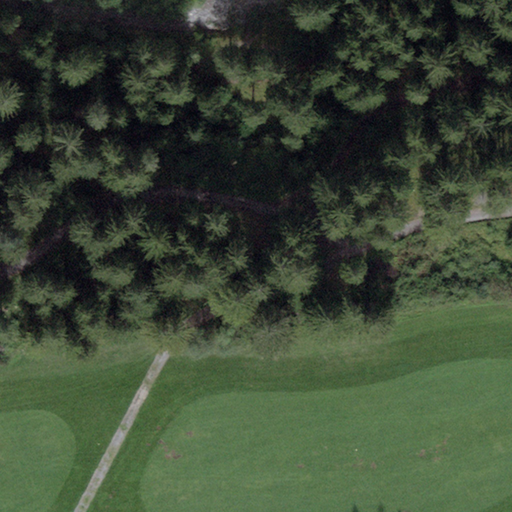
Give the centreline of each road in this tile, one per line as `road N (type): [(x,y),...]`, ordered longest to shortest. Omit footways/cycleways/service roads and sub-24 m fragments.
road 1 (track): [(310,210),(202,299),(93,511)]
road 2 (track): [(310,210),(224,171),(155,171),(0,274)]
road 3 (track): [(511,227),(388,246),(310,210)]
